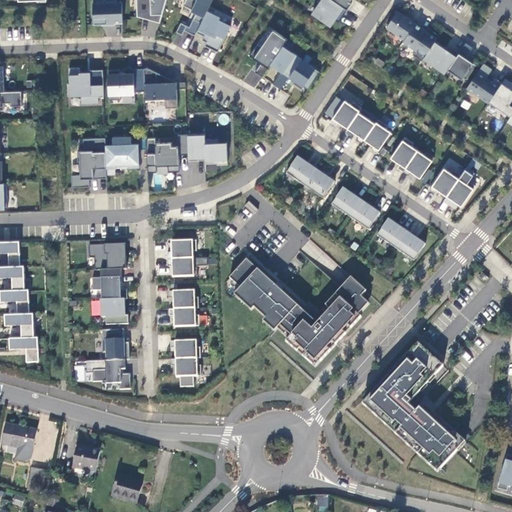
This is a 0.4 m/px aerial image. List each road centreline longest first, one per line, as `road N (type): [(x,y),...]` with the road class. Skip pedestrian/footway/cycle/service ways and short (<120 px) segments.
road 1 (residential): [(299,127),(146,44),(0,49)]
road 2 (tertiary): [(248,440),(154,432),(0,392)]
road 3 (residential): [(305,432),(469,244)]
road 4 (residential): [(299,127),(469,244)]
road 5 (residential): [(143,211),(150,396)]
road 6 (residential): [(299,127),(267,164),(220,191),(143,211)]
road 7 (residential): [(380,0),(299,127)]
road 8 (tertiary): [(446,511),(351,488),(307,463)]
road 9 (residential): [(143,211),(0,220)]
